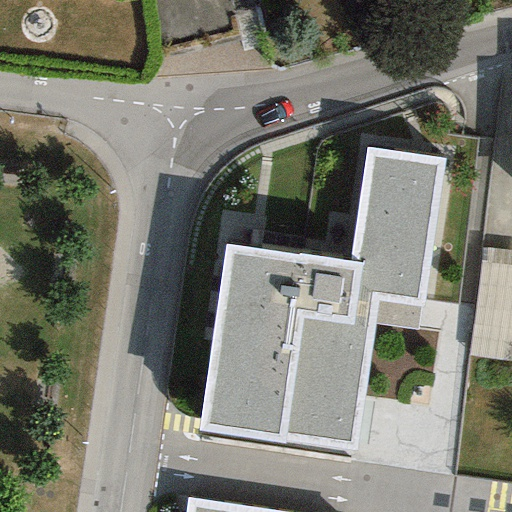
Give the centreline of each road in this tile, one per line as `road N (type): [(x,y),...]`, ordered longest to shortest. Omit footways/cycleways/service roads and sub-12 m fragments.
road 1 (residential): [(173,134),(119,511)]
road 2 (residential): [(511,31),(173,134)]
road 3 (residential): [(0,106),(173,134)]
